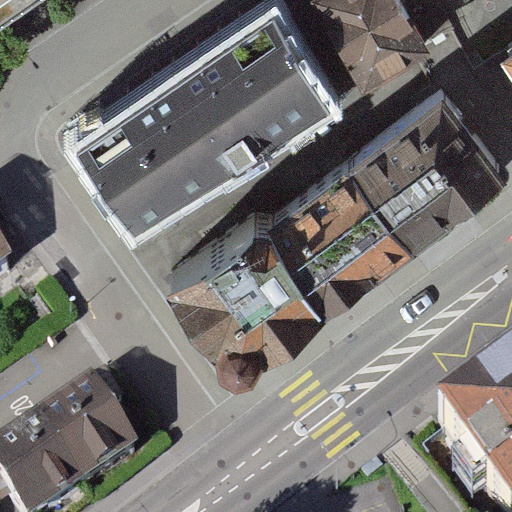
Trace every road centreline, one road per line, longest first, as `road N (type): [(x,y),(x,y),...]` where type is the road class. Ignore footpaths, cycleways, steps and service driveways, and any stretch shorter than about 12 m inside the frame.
road 1 (tertiary): [(511,268),(236,481)]
road 2 (residential): [(171,0),(24,103),(8,152)]
road 3 (residential): [(8,152),(122,329)]
road 4 (residential): [(122,329),(236,481)]
road 5 (residential): [(0,412),(122,329)]
